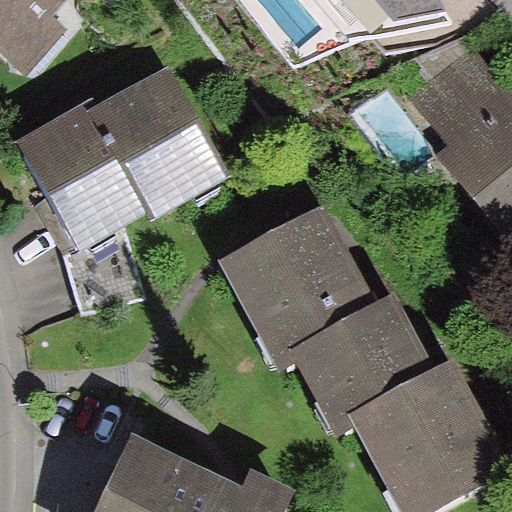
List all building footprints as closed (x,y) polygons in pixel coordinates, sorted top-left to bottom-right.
[(0,0),(0,67),(58,5),(52,0),(0,0)] [(230,0),(283,73),(342,40),(441,17),(434,0),(230,0)] [(511,98),(480,55),(414,104),(451,153),(435,165),(505,259),(511,253),(511,98)] [(145,70),(0,151),(0,171),(48,257),(202,170),(145,70)] [(376,302),(327,209),(226,262),(278,359),(297,349),(338,426),(357,417),(407,511),(428,511),(507,470),(450,364),(431,374),(389,295),(376,302)] [(248,511),(113,445),(79,511),(248,511)]
